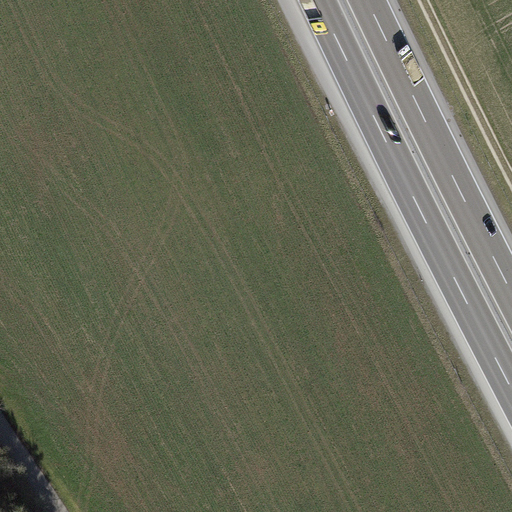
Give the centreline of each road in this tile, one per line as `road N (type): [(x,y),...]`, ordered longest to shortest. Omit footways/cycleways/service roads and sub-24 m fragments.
road 1 (motorway): [(318,0),(511,390)]
road 2 (motorway): [(511,289),(369,0)]
